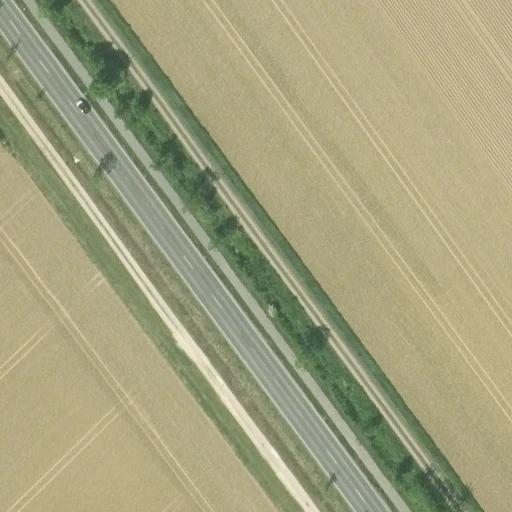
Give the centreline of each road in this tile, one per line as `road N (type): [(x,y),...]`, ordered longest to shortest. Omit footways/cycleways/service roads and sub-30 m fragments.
road 1 (track): [(86,0),(462,511)]
road 2 (secondary): [(376,511),(0,2)]
road 3 (track): [(0,88),(312,511)]
